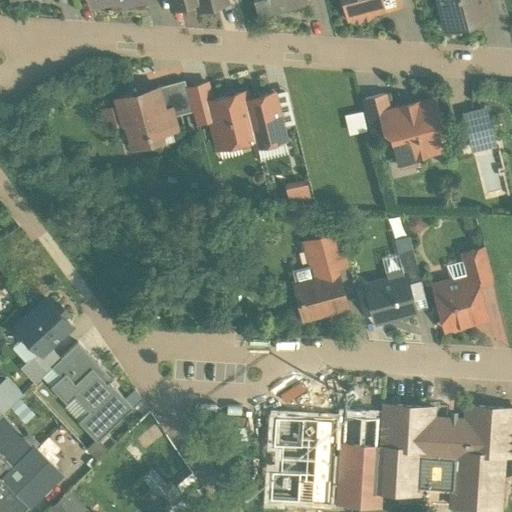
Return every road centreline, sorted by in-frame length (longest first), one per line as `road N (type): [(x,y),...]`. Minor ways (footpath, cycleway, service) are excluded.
road 1 (residential): [(56,34),(511,65)]
road 2 (residential): [(310,356),(511,366)]
road 3 (residential): [(122,346),(310,356)]
road 4 (residential): [(154,392),(259,398),(310,356)]
